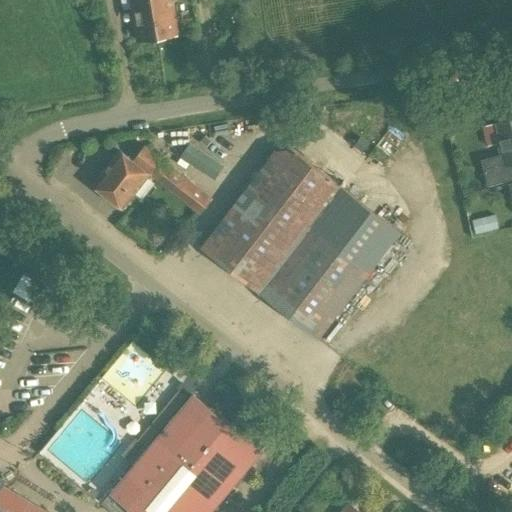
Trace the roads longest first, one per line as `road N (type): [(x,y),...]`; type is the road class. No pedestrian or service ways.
road 1 (unclassified): [(448,511),(11,175)]
road 2 (unclassified): [(11,175),(47,135),(128,116),(511,62)]
